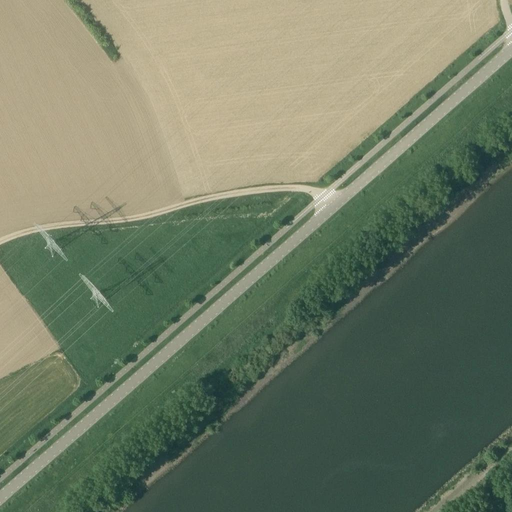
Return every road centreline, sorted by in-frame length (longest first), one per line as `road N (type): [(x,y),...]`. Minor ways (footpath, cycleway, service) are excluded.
road 1 (tertiary): [(0,497),(511,50)]
road 2 (track): [(324,195),(260,190),(0,239)]
